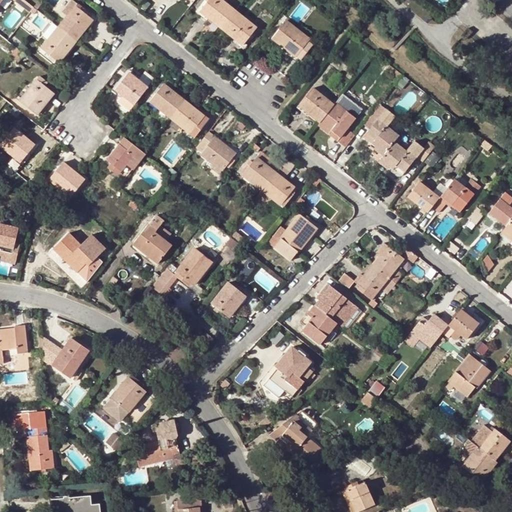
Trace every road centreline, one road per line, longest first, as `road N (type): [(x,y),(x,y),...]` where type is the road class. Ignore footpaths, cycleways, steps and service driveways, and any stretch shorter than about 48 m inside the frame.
road 1 (residential): [(140,27),(372,210)]
road 2 (residential): [(195,394),(372,210)]
road 3 (residential): [(0,291),(106,326),(195,394)]
road 4 (residential): [(372,210),(511,322)]
road 5 (residential): [(195,394),(226,437),(261,511)]
road 6 (residential): [(82,131),(74,119),(79,104),(140,27)]
